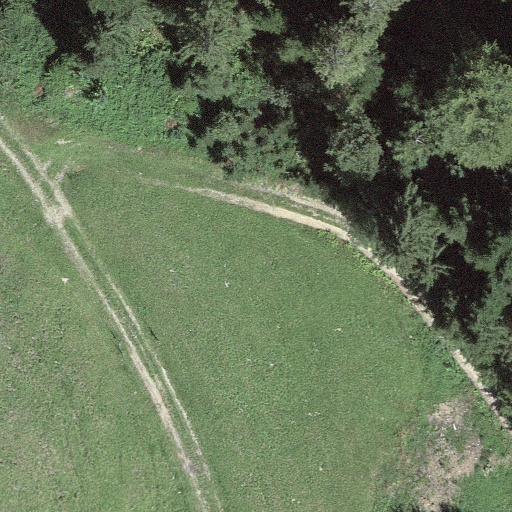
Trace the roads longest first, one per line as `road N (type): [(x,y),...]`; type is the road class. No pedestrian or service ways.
road 1 (track): [(41,181),(95,163),(151,164),(236,181),(325,215),(387,257),(511,422)]
road 2 (track): [(159,387),(41,181),(0,134)]
road 3 (track): [(211,511),(159,387)]
